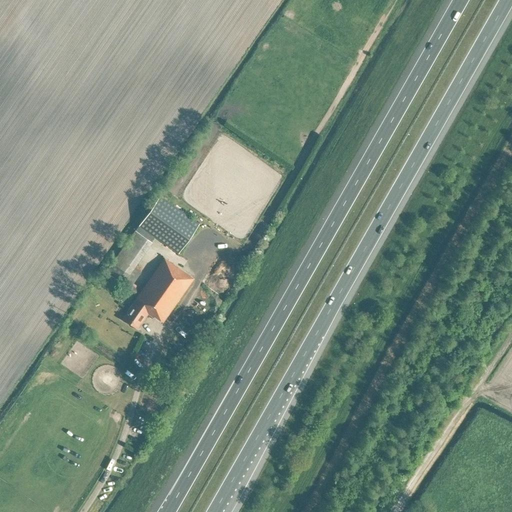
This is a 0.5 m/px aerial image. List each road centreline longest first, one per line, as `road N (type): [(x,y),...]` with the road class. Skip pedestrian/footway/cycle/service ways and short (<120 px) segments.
road 1 (motorway): [(214,511),(507,0)]
road 2 (motorway): [(459,0),(167,511)]
road 3 (unclassified): [(75,511),(123,411),(139,356)]
